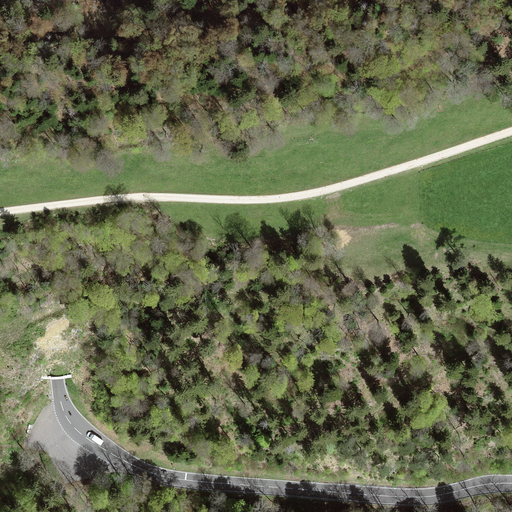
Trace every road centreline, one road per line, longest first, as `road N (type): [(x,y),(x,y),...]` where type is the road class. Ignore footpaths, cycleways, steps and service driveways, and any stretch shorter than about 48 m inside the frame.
road 1 (secondary): [(511,482),(408,497),(182,479),(126,461),(76,429),(57,380),(22,0)]
road 2 (track): [(0,210),(136,196),(286,197),(511,131)]
road 3 (track): [(511,346),(437,364),(374,409),(345,419),(236,397),(137,466)]
